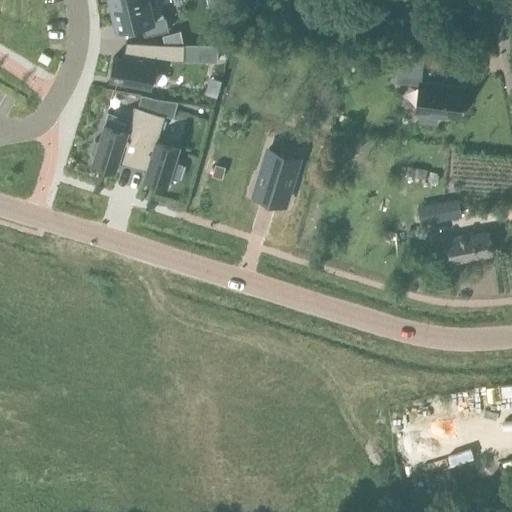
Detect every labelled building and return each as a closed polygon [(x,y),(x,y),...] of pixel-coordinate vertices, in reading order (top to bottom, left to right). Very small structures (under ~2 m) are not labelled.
[(160,0),(130,0),(111,5),(116,28),(142,22),(145,34),(169,29),(166,16),(165,16),(160,0)] [(414,34),(429,33),(422,0),(416,0),(407,2),(414,34)] [(115,54),(111,79),(151,87),(156,59),(184,60),(185,43),(127,41),(124,56),(115,54)] [(218,61),(218,44),(185,43),(184,60),(218,61)] [(396,51),(394,65),(422,69),(424,55),(396,51)] [(420,82),(416,110),(420,110),(419,120),(437,123),(438,113),(460,115),(464,87),(420,82)] [(96,138),(91,152),(95,153),(93,162),(116,169),(119,160),(133,165),(150,109),(135,105),(127,129),(105,122),(100,139),(96,138)] [(150,109),(133,165),(147,169),(144,178),(168,185),(171,176),(178,179),(183,163),(176,160),(180,146),(158,139),(165,114),(150,109)] [(268,149),(255,193),(285,202),(296,167),(282,162),(284,154),(268,149)] [(213,173),(222,176),(225,165),(216,162),(213,173)] [(455,217),(462,216),(460,205),(458,198),(441,201),(445,219),(455,217)] [(468,236),(467,233),(444,238),(449,260),(492,252),(488,231),(468,236)]
